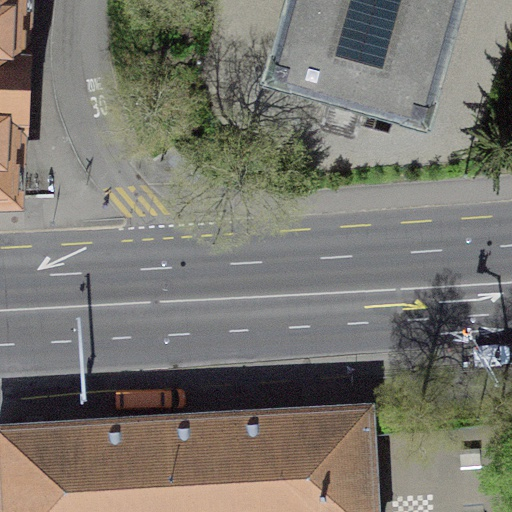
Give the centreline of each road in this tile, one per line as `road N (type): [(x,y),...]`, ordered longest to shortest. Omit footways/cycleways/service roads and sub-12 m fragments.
road 1 (residential): [(218,294),(101,148),(82,85),(81,0)]
road 2 (primary): [(218,294),(511,275)]
road 3 (primary): [(218,294),(0,308)]
